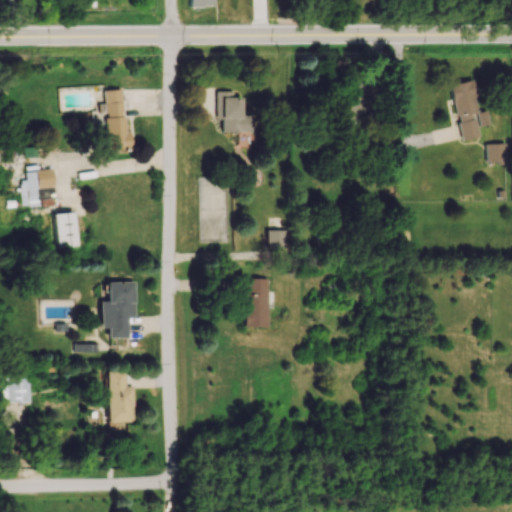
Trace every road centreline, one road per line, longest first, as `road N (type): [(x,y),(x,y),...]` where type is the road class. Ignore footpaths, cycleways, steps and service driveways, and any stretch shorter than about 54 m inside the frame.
road 1 (residential): [(168,37),(172,488)]
road 2 (tertiary): [(511,34),(168,37)]
road 3 (residential): [(172,488),(0,487)]
road 4 (tertiary): [(168,37),(0,37)]
